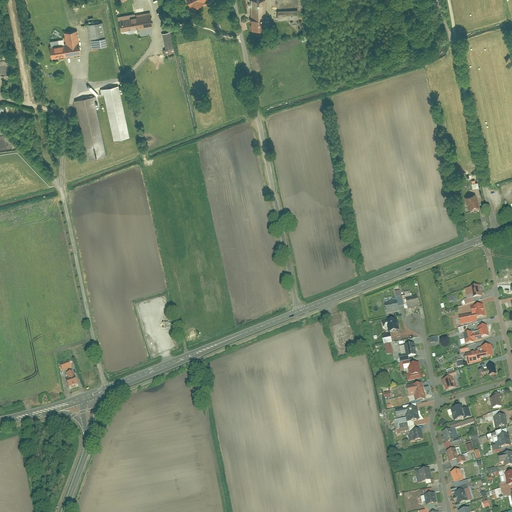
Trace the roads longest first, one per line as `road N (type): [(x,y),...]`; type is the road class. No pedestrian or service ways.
road 1 (secondary): [(106,390),(484,238)]
road 2 (unclassified): [(75,79),(61,187),(106,390)]
road 3 (unclassified): [(496,233),(436,0)]
road 4 (track): [(228,511),(194,354)]
road 5 (residential): [(511,370),(484,238)]
